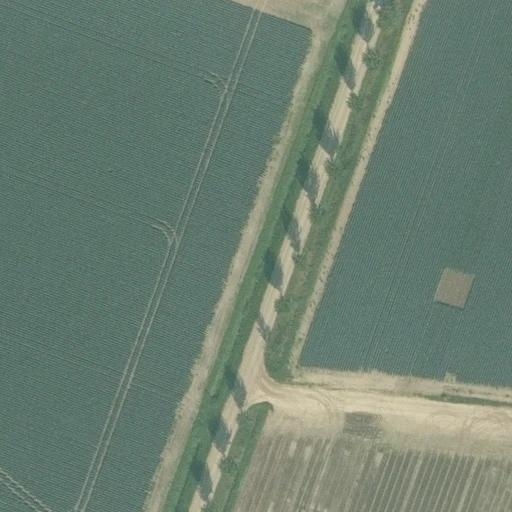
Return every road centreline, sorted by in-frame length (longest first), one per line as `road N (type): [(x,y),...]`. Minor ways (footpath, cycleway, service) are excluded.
road 1 (unclassified): [(200,511),(380,0)]
road 2 (track): [(246,383),(511,414)]
